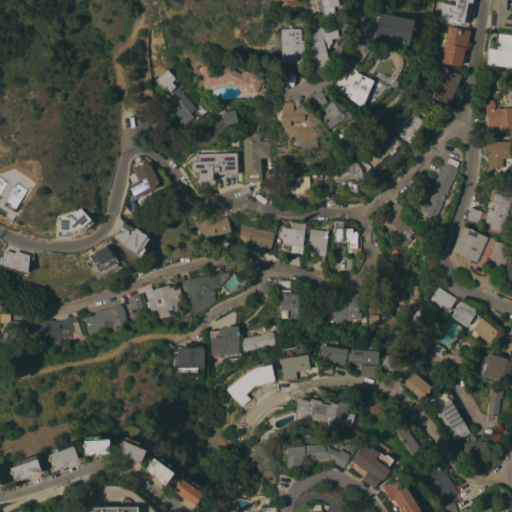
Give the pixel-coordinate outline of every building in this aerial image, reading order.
[(319,0),(336,0),(338,5),(332,6),(334,15),(323,17),(319,0)] [(472,0),(472,2),(471,2),(470,6),(467,5),(464,17),(468,18),(466,24),(440,18),(443,2),(455,5),(455,0),(472,0)] [(491,0),(507,0),(507,1),(511,2),(511,28),(489,26),(491,0)] [(379,12),(413,20),(408,45),(374,37),(379,12)] [(331,39),(331,43),(329,43),(329,45),(328,45),(328,47),(325,48),(329,65),(315,68),(309,46),(311,45),(308,32),(312,32),(311,29),(335,23),(338,36),(331,39)] [(466,50),(465,50),(461,66),(441,62),(448,26),(470,30),(469,35),(466,50)] [(304,40),(304,63),(278,64),(278,47),(281,47),(281,29),(301,29),(301,40),(304,40)] [(511,67),(487,65),(488,48),(497,49),(498,33),(511,34),(511,67)] [(205,88),(197,64),(204,61),(206,70),(232,62),(235,70),(242,74),(243,69),(251,73),(252,70),(264,75),(257,92),(230,80),(205,88)] [(450,104),(432,96),(444,67),(462,75),(450,104)] [(354,70),(355,70),(356,72),(357,72),(368,78),(370,79),(371,80),(371,82),(371,84),(370,85),(361,106),(337,90),(330,87),(341,76),(351,69),(352,69),(354,70)] [(291,84),(277,81),(279,71),(293,74),(291,84)] [(166,104),(167,103),(162,97),(169,91),(162,83),(172,74),(183,86),(180,89),(196,108),(190,114),(192,117),(185,124),(166,104)] [(421,96),(425,90),(431,94),(427,100),(421,96)] [(326,101),(323,103),(324,105),(319,108),(318,106),(315,108),(309,97),(321,91),(326,101)] [(351,117),(343,122),(342,120),(329,128),(322,118),(326,116),(322,110),(327,107),(326,105),(339,97),(345,106),(351,117)] [(423,105),(417,112),(415,111),(414,112),(408,106),(416,98),(422,104),(423,105)] [(494,99),(495,107),(499,107),(499,108),(511,107),(511,132),(500,134),(498,124),(487,125),(484,101),(494,99)] [(308,129),(304,121),(290,120),(290,126),(282,126),(282,102),(293,102),(293,110),(306,102),(318,123),(308,129)] [(238,121),(226,125),(222,113),(234,109),(238,121)] [(390,127),(407,111),(408,112),(411,109),(423,122),(414,133),(416,135),(408,143),(390,127)] [(362,155),(387,131),(405,151),(378,173),(362,155)] [(269,157),(259,158),(260,174),(261,174),(261,182),(242,182),(242,174),(243,174),(242,133),(259,132),(259,141),(269,141),(269,157)] [(314,139),(296,138),(296,147),(314,147),(314,139)] [(503,168),(489,167),(489,150),(483,150),(483,141),(511,141),(511,159),(503,159),(503,168)] [(196,154),(236,153),(237,174),(229,174),(229,175),(224,175),(224,174),(218,174),(218,176),(212,176),(212,181),(197,181),(197,172),(192,172),(190,170),(189,164),(192,161),(196,161),(196,154)] [(428,197),(427,197),(437,176),(438,176),(445,162),(446,162),(448,157),(459,162),(456,167),(458,168),(446,192),(448,193),(444,200),(443,200),(441,203),(442,203),(435,218),(421,211),(421,210),(428,197)] [(364,175),(354,181),(353,178),(333,183),(333,179),(331,180),(328,172),(348,163),(347,161),(354,158),(364,175)] [(159,182),(157,183),(159,186),(135,198),(130,188),(130,184),(132,183),(128,175),(134,172),(134,171),(136,170),(135,168),(146,161),(147,164),(149,163),(151,166),(159,182)] [(310,193),(281,195),(280,177),(309,176),(310,193)] [(0,177),(11,186),(14,183),(25,189),(15,205),(0,196),(0,177)] [(506,196),(506,195),(511,197),(500,230),(491,227),(492,225),(483,222),(493,192),(506,196)] [(404,209),(401,212),(411,222),(408,225),(413,228),(412,229),(414,231),(408,237),(410,239),(404,245),(378,222),(397,202),(404,209)] [(93,222),(83,231),(70,235),(57,235),(58,215),(80,207),(93,222)] [(482,211),(478,222),(466,218),(470,207),(482,211)] [(207,209),(209,220),(226,215),(230,232),(200,239),(193,213),(195,212),(207,209)] [(186,220),(167,213),(162,227),(181,234),(186,220)] [(342,228),(351,228),(352,231),(355,231),(355,233),(357,233),(357,235),(356,235),(356,248),(347,248),(347,242),(333,243),(333,221),(342,221),(342,228)] [(301,259),(290,257),(291,243),(279,241),(280,227),(290,228),(290,226),(293,226),(293,222),(305,224),(304,228),(301,259)] [(139,256),(122,245),(124,243),(113,236),(120,225),(121,226),(123,223),(131,228),(128,233),(130,234),(135,227),(147,235),(146,236),(148,238),(142,247),(144,249),(139,256)] [(269,249),(252,244),(252,245),(239,241),(238,235),(241,224),(274,232),(269,249)] [(475,262),(451,250),(462,225),(487,237),(475,262)] [(328,231),(324,257),(317,256),(318,250),(307,249),(310,229),(328,231)] [(505,243),(502,257),(490,254),(493,240),(505,243)] [(104,246),(115,265),(96,275),(85,256),(104,246)] [(28,255),(27,272),(25,271),(24,274),(0,265),(0,257),(1,256),(2,257),(5,250),(14,253),(15,250),(28,255)] [(511,261),(506,259),(500,275),(511,280),(511,261)] [(228,271),(229,276),(220,285),(220,287),(213,288),(214,301),(194,315),(180,280),(216,274),(228,271)] [(391,283),(388,276),(396,272),(399,279),(391,283)] [(279,317),(279,281),(289,281),(289,293),(298,293),(298,309),(303,308),(303,318),(279,317)] [(151,287),(152,289),(168,284),(169,287),(172,286),(173,288),(179,286),(183,299),(175,301),(179,312),(160,318),(157,309),(150,311),(144,289),(151,287)] [(262,285),(270,285),(270,294),(262,294),(262,292),(262,285)] [(364,288),(374,286),(379,311),(369,313),(364,288)] [(446,312),(428,300),(430,296),(432,293),(432,294),(437,286),(455,298),(446,312)] [(406,301),(398,302),(397,292),(405,291),(406,301)] [(358,292),(358,310),(364,310),(364,322),(334,321),(335,301),(345,301),(345,299),(344,299),(344,292),(358,292)] [(139,295),(142,306),(131,309),(127,298),(139,295)] [(466,326),(450,316),(453,311),(452,310),(455,307),(456,308),(460,301),(476,311),(466,326)] [(121,304),(121,306),(122,306),(127,322),(88,334),(83,317),(95,314),(95,312),(121,304)] [(0,312),(9,312),(9,320),(28,320),(28,339),(8,339),(9,329),(0,329),(0,312)] [(29,317),(36,316),(38,327),(30,328),(29,318),(29,317)] [(76,317),(78,321),(77,322),(82,333),(82,336),(72,336),(72,337),(60,338),(60,341),(40,342),(40,338),(35,338),(35,331),(40,331),(39,324),(38,324),(38,319),(52,319),(52,321),(64,320),(64,318),(76,317)] [(498,331),(496,335),(495,334),(489,342),(472,328),(480,317),(498,331)] [(275,346),(253,349),(253,348),(243,350),(241,338),(249,337),(248,330),(256,329),(260,327),(263,326),(277,324),(277,332),(273,332),(275,346)] [(237,326),(237,331),(238,331),(238,335),(238,342),(237,342),(238,353),(211,355),(210,331),(223,330),(223,327),(237,326)] [(511,336),(511,349),(499,348),(501,334),(511,336)] [(436,343),(445,349),(440,357),(431,351),(436,343)] [(313,357),(315,344),(346,349),(344,363),(313,357)] [(185,346),(185,347),(194,348),(194,346),(202,346),(202,347),(203,347),(202,380),(203,380),(203,383),(197,382),(197,380),(191,380),(191,383),(185,383),(185,379),(183,379),(177,367),(177,346),(185,346)] [(377,362),(360,361),(360,363),(347,363),(348,353),(359,353),(359,350),(378,351),(377,362)] [(460,368),(451,362),(452,360),(453,358),(456,353),(466,360),(460,368)] [(279,358),(306,354),(309,369),(294,371),(296,379),(283,381),(279,358)] [(402,377),(380,365),(385,355),(395,360),(408,367),(402,377)] [(497,357),(502,358),(502,357),(505,358),(505,359),(510,360),(504,379),(492,376),(497,357)] [(268,363),(271,381),(251,385),(242,393),(247,398),(240,404),(222,387),(250,368),(268,363)] [(361,364),(375,365),(374,377),(359,374),(360,372),(361,364)] [(320,372),(321,365),(332,367),(331,374),(325,373),(320,372)] [(431,387),(426,393),(426,392),(420,399),(403,384),(413,372),(431,387)] [(502,389),(501,398),(499,398),(498,415),(497,415),(496,422),(486,421),(489,396),(487,396),(488,387),(502,389)] [(470,432),(455,441),(435,407),(434,408),(429,400),(444,390),(445,391),(448,390),(453,399),(451,401),(470,432)] [(309,402),(310,398),(320,401),(320,403),(329,405),(329,402),(337,404),(337,401),(348,404),(346,412),(354,414),(350,427),(338,424),(338,425),(333,424),(331,431),(324,430),(326,422),(310,418),(311,415),(294,411),(297,399),(309,402)] [(411,420),(404,413),(408,409),(415,415),(413,418),(411,420)] [(391,426),(399,419),(419,446),(410,452),(391,426)] [(99,439),(108,439),(109,454),(101,454),(101,452),(99,452),(97,453),(95,453),(94,452),(92,453),(92,454),(84,454),(83,447),(81,447),(81,444),(83,443),(83,440),(84,440),(84,437),(99,435),(99,439)] [(465,457),(464,442),(468,442),(467,436),(475,436),(475,437),(485,436),(485,441),(487,441),(488,452),(473,454),(473,456),(465,457)] [(124,437),(138,442),(136,446),(145,450),(140,463),(132,460),(133,458),(131,457),(129,458),(127,457),(126,456),(125,455),(125,454),(123,456),(116,452),(119,446),(117,445),(119,442),(120,442),(122,440),(124,437)] [(300,439),(301,445),(328,443),(328,447),(339,452),(339,450),(350,454),(345,467),(333,462),(333,460),(329,457),(329,458),(304,460),(305,468),(286,470),(286,461),(285,448),(284,448),(284,441),(300,439)] [(52,467),(50,460),(48,460),(47,458),(48,457),(47,455),(52,453),(50,449),(71,442),(77,458),(52,467)] [(351,460),(363,444),(369,449),(370,447),(377,451),(378,450),(386,456),(380,463),(389,470),(382,480),(380,478),(373,487),(354,473),(359,466),(351,460)] [(15,481),(12,473),(10,474),(9,471),(10,470),(9,467),(14,466),(13,462),(34,454),(41,471),(15,481)] [(160,458),(170,465),(168,468),(173,472),(165,484),(158,479),(159,478),(157,477),(155,477),(155,476),(154,477),(149,473),(149,472),(145,469),(149,462),(148,461),(149,459),(151,460),(152,457),(158,461),(160,458)] [(358,478),(363,471),(349,462),(344,469),(358,478)] [(454,487),(457,492),(446,500),(441,492),(435,496),(424,480),(440,469),(444,474),(445,473),(454,487)] [(402,511),(393,497),(389,499),(381,487),(399,476),(420,511),(402,511)] [(195,505),(184,497),(183,498),(172,490),(177,484),(175,483),(177,480),(179,481),(181,478),(184,480),(186,477),(191,481),(194,478),(207,487),(195,505)] [(456,511),(454,511),(441,511),(439,508),(453,500),(454,505),(456,511)]
